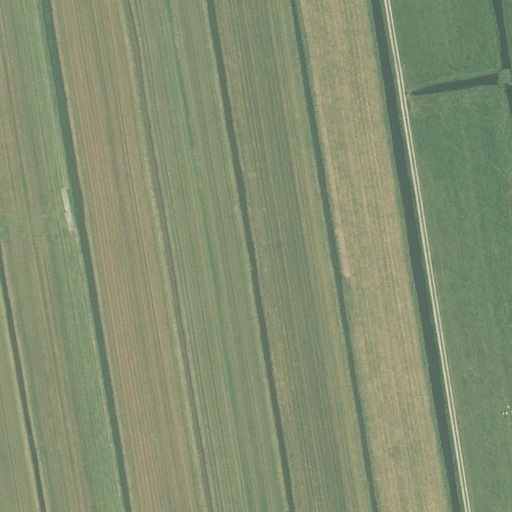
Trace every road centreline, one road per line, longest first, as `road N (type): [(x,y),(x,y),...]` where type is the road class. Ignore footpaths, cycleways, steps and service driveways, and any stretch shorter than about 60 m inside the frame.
road 1 (track): [(34,0),(117,511)]
road 2 (track): [(468,511),(387,0)]
